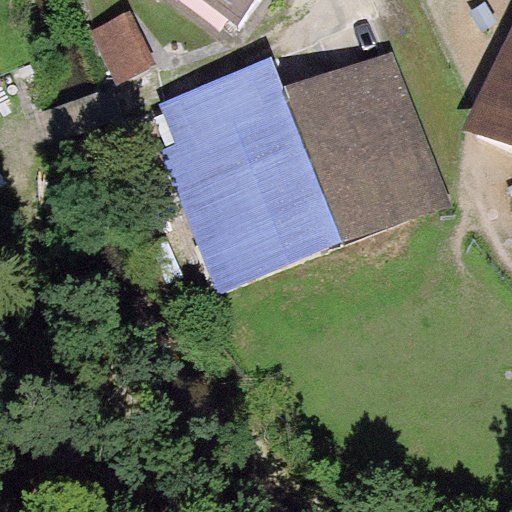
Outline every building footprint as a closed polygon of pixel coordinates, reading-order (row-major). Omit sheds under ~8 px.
[(196,0),(235,30),(258,0),(196,0)] [(124,33),(96,46),(116,89),(144,77),(124,33)] [(511,37),(466,139),(511,160),(511,37)] [(381,66),(282,106),(341,252),(440,212),(381,66)] [(341,252),(282,106),(267,69),(160,113),(175,149),(163,154),(222,300),(341,252)]
